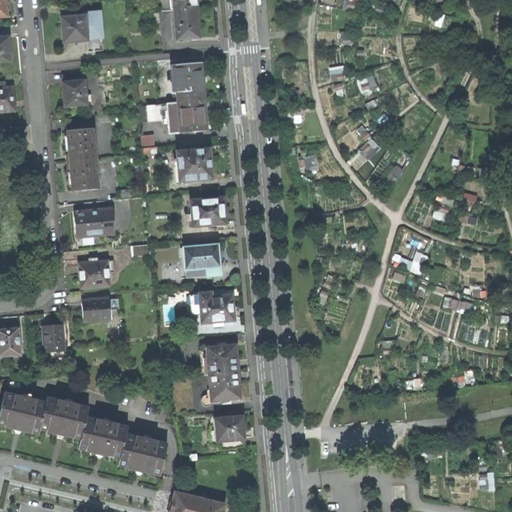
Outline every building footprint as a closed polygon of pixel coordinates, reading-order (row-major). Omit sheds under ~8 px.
[(173,0),(175,11),(197,9),(195,0),(173,0)] [(177,40),(199,38),(198,23),(197,9),(175,11),(177,40)] [(100,13),(85,14),(85,17),(61,19),(62,27),(63,27),(63,34),(64,43),(87,42),(88,53),(103,52),(100,13)] [(8,38),(0,38),(0,62),(10,62),(9,47),(8,38)] [(175,83),(177,104),(204,101),(204,90),(202,90),(201,78),(200,65),(171,67),(172,84),(175,83)] [(359,79),(361,91),(378,88),(376,76),(359,79)] [(85,82),(62,84),(63,96),(64,108),(87,106),(87,105),(86,97),(85,82)] [(3,83),(0,83),(0,112),(15,112),(14,97),(13,87),(3,88),(3,83)] [(177,104),(167,105),(170,135),(207,131),(206,115),(204,101),(177,104)] [(162,105),(147,106),(148,123),(163,122),(162,105)] [(93,130),(67,132),(68,145),(70,162),(96,160),(93,130)] [(142,135),(143,143),(154,142),(154,134),(142,135)] [(180,181),(212,178),(211,168),(212,166),(213,162),(210,158),(209,149),(177,152),(180,181)] [(307,166),(316,165),(315,157),(306,158),(307,166)] [(98,190),(96,160),(70,162),(71,175),(72,192),(98,190)] [(193,226),(226,223),(225,208),(224,197),(190,200),(191,211),(184,211),(185,222),(192,222),(193,226)] [(86,212),(74,213),(75,224),(77,239),(114,236),(111,210),(102,210),(101,212),(87,213),(86,212)] [(207,276),(220,275),(219,257),(218,244),(184,247),(186,269),(207,267),(207,276)] [(134,258),(151,257),(150,245),(133,247),(134,258)] [(410,270),(422,275),(429,255),(417,251),(410,270)] [(96,259),(85,260),(86,264),(78,265),(79,273),(81,290),(109,287),(109,281),(111,280),(111,274),(114,273),(113,261),(96,263),(96,259)] [(186,277),(207,276),(207,267),(186,269),(186,277)] [(202,323),(235,320),(234,311),(234,306),(233,305),(232,295),(216,296),(215,292),(193,294),(194,304),(200,303),(202,323)] [(108,299),(82,301),(82,306),(84,323),(110,320),(109,311),(108,300),(108,299)] [(173,320),(172,305),(165,305),(166,321),(173,320)] [(43,354),(65,352),(62,326),(49,327),(41,328),(43,354)] [(0,357),(20,356),(18,329),(5,330),(0,330),(0,357)] [(205,374),(209,374),(238,372),(237,358),(236,345),(207,347),(206,348),(200,349),(201,365),(204,365),(205,374)] [(211,400),(241,398),(239,385),(238,372),(209,374),(211,400)] [(21,398),(4,394),(0,411),(0,426),(16,430),(39,436),(40,431),(46,403),(29,399),(29,397),(22,395),(21,398)] [(47,399),(46,403),(40,431),(59,435),(80,440),(85,418),(88,408),(70,405),(71,402),(64,400),(64,403),(47,399)] [(230,448),(245,447),(243,428),(243,417),(214,419),(215,430),(210,430),(211,445),(219,444),(220,442),(220,440),(229,440),(230,448)] [(104,423),(85,418),(80,440),(78,450),(97,455),(120,460),(125,436),(127,428),(110,424),(111,422),(104,420),(104,423)] [(143,440),(125,436),(120,460),(118,468),(140,473),(160,477),(167,445),(150,442),(151,439),(144,437),(143,440)] [(224,511),(225,504),(223,503),(224,497),(207,492),(206,500),(175,492),(169,511),(224,511)]
